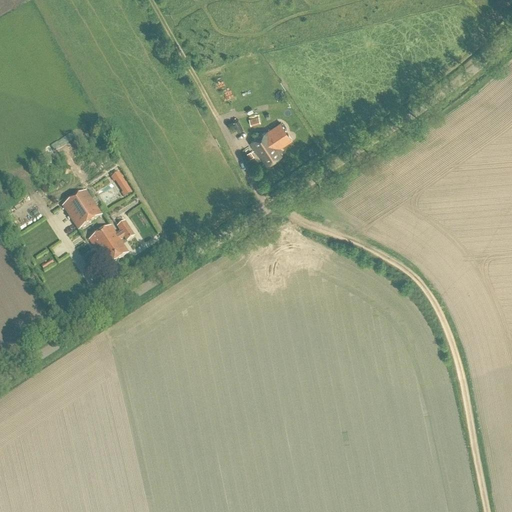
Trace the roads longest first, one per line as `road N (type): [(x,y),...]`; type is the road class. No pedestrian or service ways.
road 1 (track): [(484,511),(455,359),(425,296),(369,250),(265,207),(150,0)]
road 2 (tertiary): [(0,381),(433,97),(511,31)]
